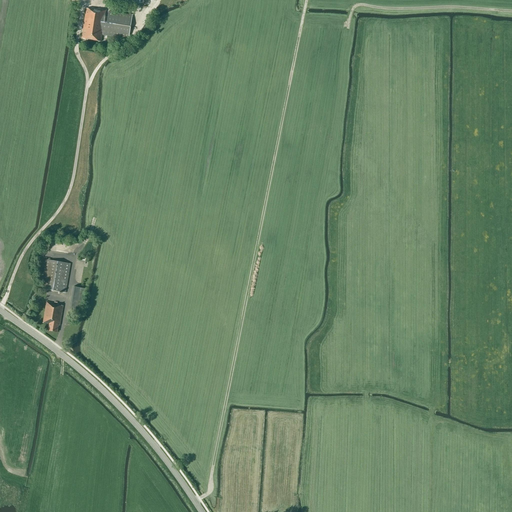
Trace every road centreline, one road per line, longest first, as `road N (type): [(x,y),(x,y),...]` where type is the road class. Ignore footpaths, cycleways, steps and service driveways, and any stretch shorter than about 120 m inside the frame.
road 1 (track): [(194,500),(208,491),(250,286),(333,185),(352,8),(511,10)]
road 2 (tertiary): [(201,511),(115,403),(0,310)]
road 3 (unclassified): [(0,308),(22,251),(71,182),(87,90),(75,53)]
